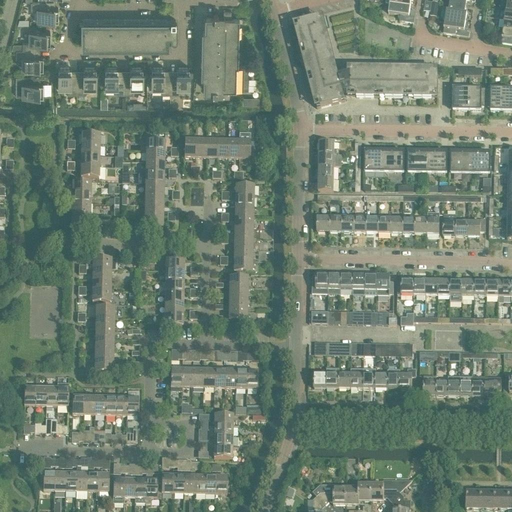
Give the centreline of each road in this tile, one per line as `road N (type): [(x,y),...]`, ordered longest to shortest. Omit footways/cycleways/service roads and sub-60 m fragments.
road 1 (residential): [(185,0),(182,55),(65,55),(76,11)]
road 2 (residential): [(511,426),(295,421)]
road 3 (residential): [(302,258),(511,267)]
road 4 (residential): [(309,132),(511,133)]
road 5 (residential): [(148,425),(150,341),(205,342)]
road 6 (residential): [(14,452),(147,455)]
road 7 (residential): [(73,240),(206,242)]
road 8 (residential): [(302,258),(309,132)]
road 9 (residential): [(309,132),(278,10)]
road 10 (residential): [(147,455),(192,456),(192,425),(148,425)]
